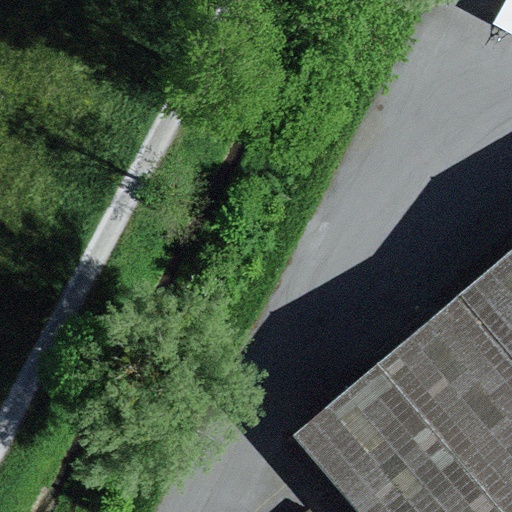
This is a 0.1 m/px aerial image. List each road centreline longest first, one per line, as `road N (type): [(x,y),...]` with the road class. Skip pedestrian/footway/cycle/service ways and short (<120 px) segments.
road 1 (track): [(254,0),(0,450)]
road 2 (unknown): [(256,511),(452,148),(492,105),(511,100)]
